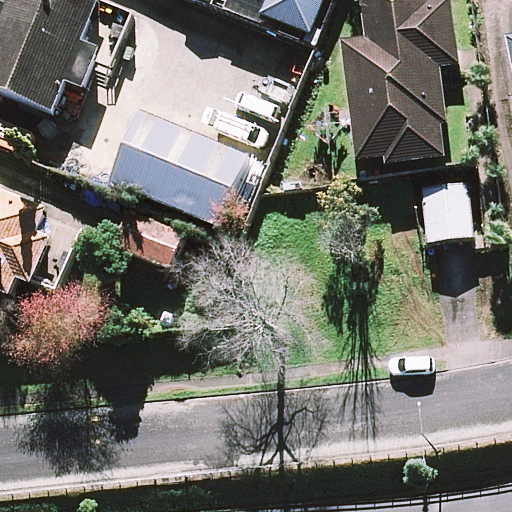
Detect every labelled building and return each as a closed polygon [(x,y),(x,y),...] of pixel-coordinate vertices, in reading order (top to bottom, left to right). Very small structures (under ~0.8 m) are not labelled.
[(101,12),(71,0),(18,0),(0,47),(0,102),(56,124),(69,93),(86,100),(102,60),(85,54),(101,12)] [(275,0),(265,25),(312,44),(329,0),(275,0)] [(348,53),(353,171),(385,170),(386,177),(445,175),(441,75),(458,74),(456,13),(433,14),(432,0),(363,0),(366,52),(348,53)] [(250,165),(141,122),(114,191),(223,235),(250,165)] [(473,246),(469,190),(424,193),(429,249),(473,246)] [(45,218),(0,202),(0,300),(12,305),(18,288),(37,295),(54,250),(36,243),(45,218)]
